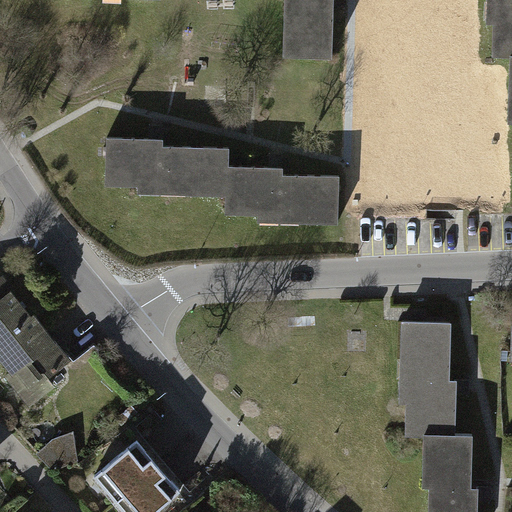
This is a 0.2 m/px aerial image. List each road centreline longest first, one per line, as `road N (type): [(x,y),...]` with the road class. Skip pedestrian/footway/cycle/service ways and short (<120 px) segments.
road 1 (residential): [(511,267),(193,279),(119,327)]
road 2 (residential): [(119,327),(303,511)]
road 3 (residential): [(40,226),(119,327)]
